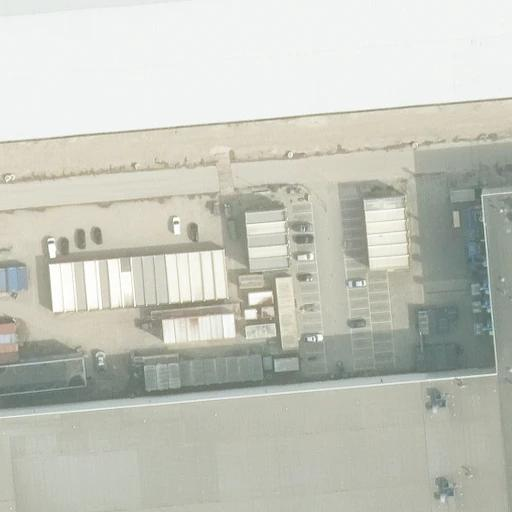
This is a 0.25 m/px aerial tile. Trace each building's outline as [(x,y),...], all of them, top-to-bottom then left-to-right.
[(511,0),(0,0),(0,130),(511,86),(511,0)] [(496,362),(0,405),(0,511),(511,511),(511,185),(481,188),(496,362)] [(450,201),(474,199),(473,189),(449,191),(450,201)] [(371,266),(411,262),(404,192),(364,196),(371,266)] [(283,205),(244,209),(249,270),(288,266),(283,205)] [(442,245),(445,266),(462,263),(461,256),(456,257),(454,243),(442,245)] [(28,364),(0,363),(0,387),(28,388),(28,364)]
